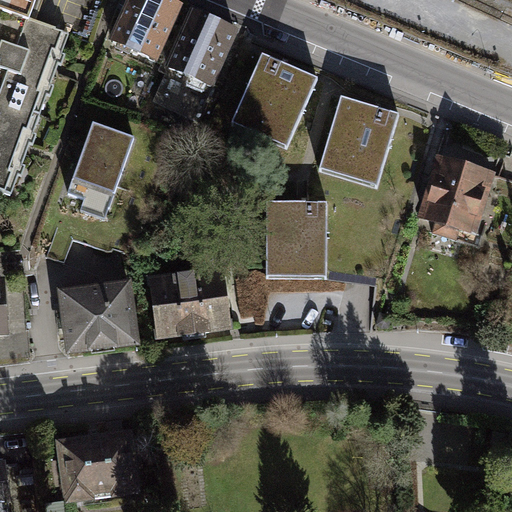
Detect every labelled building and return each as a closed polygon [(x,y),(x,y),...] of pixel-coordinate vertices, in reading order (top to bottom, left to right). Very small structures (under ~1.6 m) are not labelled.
[(0,0),(0,99),(27,24),(35,0),(0,0)] [(159,0),(127,0),(106,51),(156,71),(182,9),(159,0)] [(236,34),(188,14),(162,74),(210,95),(236,34)] [(0,99),(0,100),(41,115),(67,39),(27,24),(0,99)] [(320,84),(266,63),(236,134),(290,158),(320,84)] [(0,195),(12,199),(41,115),(0,100),(0,195)] [(401,124),(343,109),(324,182),(382,197),(401,124)] [(132,146),(92,131),(66,200),(106,215),(132,146)] [(495,179),(439,162),(420,227),(477,243),(495,179)] [(327,213),(267,215),(268,286),(326,285),(327,213)] [(229,276),(148,286),(156,345),(236,335),(229,276)] [(130,285),(62,293),(70,355),(138,347),(130,285)] [(391,320),(382,317),(379,328),(388,331),(391,320)] [(133,435),(56,444),(63,504),(140,495),(133,435)] [(6,462),(0,463),(0,504),(11,503),(6,462)]
